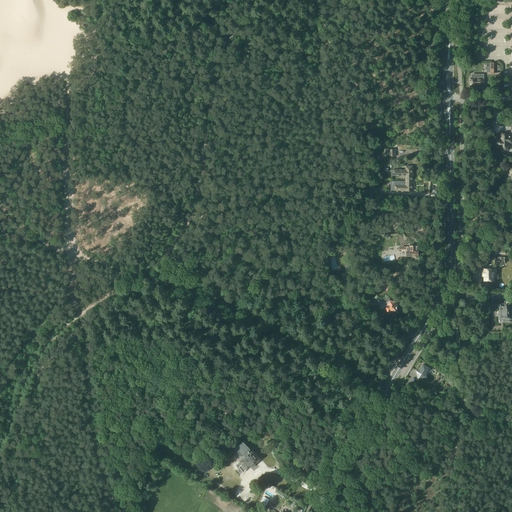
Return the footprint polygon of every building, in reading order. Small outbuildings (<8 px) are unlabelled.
[(497,63),(490,63),(490,72),(490,73),(491,73),(497,73),(497,71),(500,71),(500,65),(497,65),(497,63)] [(484,85),(484,79),(484,75),(476,75),(476,78),(470,78),(470,87),(476,87),(476,85),(484,85)] [(497,140),(497,147),(501,147),(501,150),(504,150),(508,150),(508,148),(508,144),(511,144),(511,136),(508,136),(508,134),(501,134),(501,139),(501,140),(497,140)] [(395,170),(392,170),(392,176),(395,176),(405,176),(405,181),(412,181),(412,166),(405,166),(405,169),(395,170)] [(395,185),(395,190),(406,190),(406,191),(413,191),(412,181),(405,181),(406,181),(400,181),(395,181),(395,185)] [(407,247),(400,247),(400,251),(407,251),(407,256),(414,256),(414,258),(417,258),(417,256),(418,256),(418,250),(417,250),(417,246),(410,246),(410,247),(407,247)] [(497,272),(497,268),(483,268),(483,273),(484,273),(484,280),(489,280),(489,282),(494,282),(494,280),(494,272),(497,272)] [(382,279),(378,283),(387,290),(391,286),(382,279)] [(383,297),(383,302),(388,303),(387,305),(386,310),(387,310),(387,311),(388,312),(390,312),(391,311),(396,311),(397,306),(396,306),(396,304),(397,305),(397,304),(396,304),(397,301),(389,300),(389,299),(389,298),(390,298),(383,297)] [(500,311),(499,311),(499,318),(503,318),(503,322),(507,322),(511,322),(511,317),(509,317),(509,307),(508,307),(508,304),(509,304),(509,301),(504,301),(504,304),(499,304),(499,308),(500,308),(500,311)] [(419,379),(427,377),(426,374),(430,369),(424,365),(421,370),(417,371),(419,379)] [(402,386),(398,392),(400,393),(408,389),(402,385),(402,386)] [(244,458),(236,465),(239,469),(240,468),(244,472),(251,466),(252,467),(255,464),(255,463),(259,460),(252,452),(250,449),(248,446),(247,446),(244,442),(236,448),(242,456),(244,455),(246,457),(244,458)] [(260,503),(266,506),(269,500),(264,497),(262,500),(260,503)]
